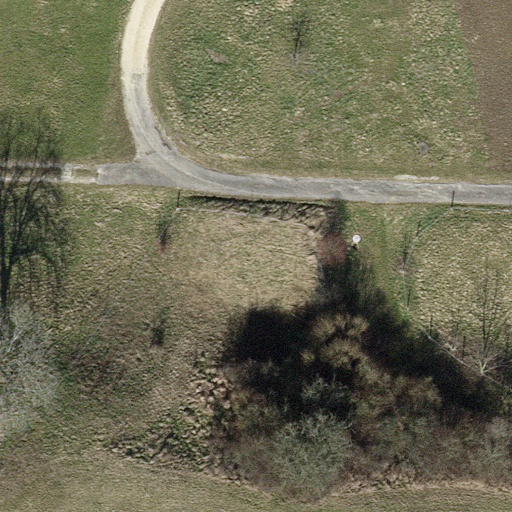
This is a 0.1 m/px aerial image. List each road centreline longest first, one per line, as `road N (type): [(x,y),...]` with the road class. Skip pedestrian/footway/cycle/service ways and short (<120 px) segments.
road 1 (track): [(511,195),(166,173)]
road 2 (track): [(390,192),(384,253),(391,311),(439,365),(511,406)]
road 3 (track): [(153,0),(138,89),(166,173)]
road 4 (track): [(166,173),(0,172)]
